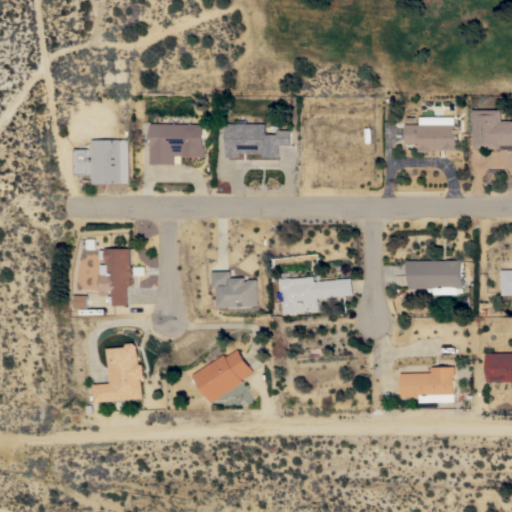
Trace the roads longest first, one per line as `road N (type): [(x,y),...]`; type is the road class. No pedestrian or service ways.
road 1 (residential): [(0,440),(231,427),(511,425)]
road 2 (residential): [(70,207),(511,205)]
road 3 (residential): [(74,437),(61,372),(59,236),(70,207)]
